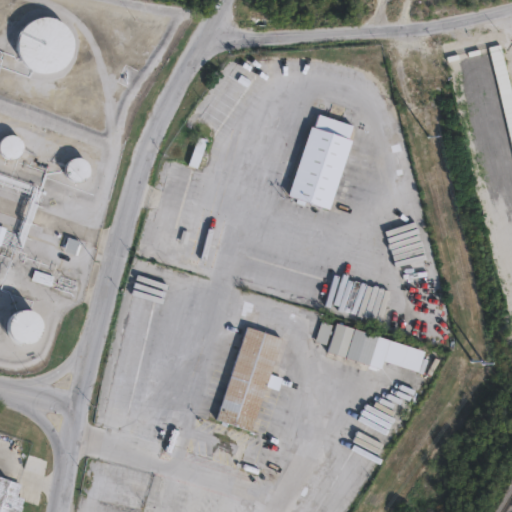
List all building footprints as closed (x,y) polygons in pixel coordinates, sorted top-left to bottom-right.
[(48,74),(33,71),(21,62),(15,48),(18,33),(27,21),(41,15),(56,18),(68,27),(74,41),(71,56),(62,68),(48,74)] [(476,165),(511,158),(511,107),(503,109),(494,63),(458,70),(476,165)] [(356,131),(352,144),(354,145),(335,203),(348,208),(345,218),(291,200),(314,132),(317,133),(322,118),(309,114),(311,107),(334,115),(332,123),(356,131)] [(10,159),(4,158),(0,154),(0,139),(2,137),(8,135),(14,136),(19,140),(21,146),(20,152),(16,157),(10,159)] [(77,182),(70,181),(66,177),(63,171),(64,165),(68,160),(74,158),(80,159),(85,163),(87,169),(86,175),(83,180),(77,182)] [(74,254),(79,242),(68,238),(63,249),(74,254)] [(54,282),(50,291),(32,285),(35,275),(54,282)] [(24,344),(15,343),(8,337),(5,328),(6,319),(12,312),(21,309),(30,310),(37,316),(40,325),(39,334),(33,341),(24,344)] [(393,339),(384,368),(331,352),(340,322),(393,339)] [(332,326),(325,347),(314,343),(321,323),(332,326)] [(283,339),(252,432),(217,420),(248,327),(283,339)] [(0,511),(0,477),(22,485),(19,497),(25,499),(20,511),(0,511)]
